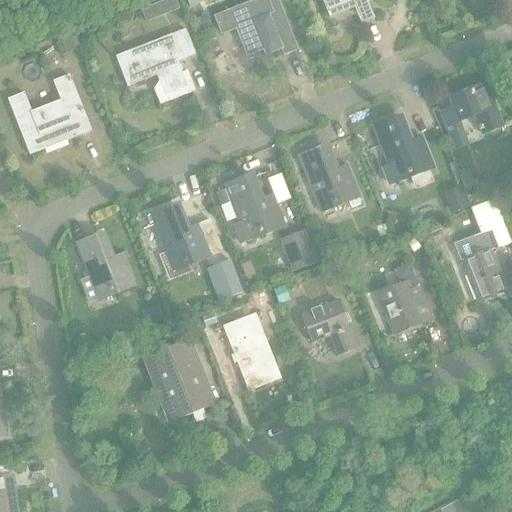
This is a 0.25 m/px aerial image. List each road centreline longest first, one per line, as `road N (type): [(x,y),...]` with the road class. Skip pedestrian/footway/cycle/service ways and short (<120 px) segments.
road 1 (residential): [(78,511),(38,236),(69,203),(511,31)]
road 2 (residential): [(88,511),(511,350)]
